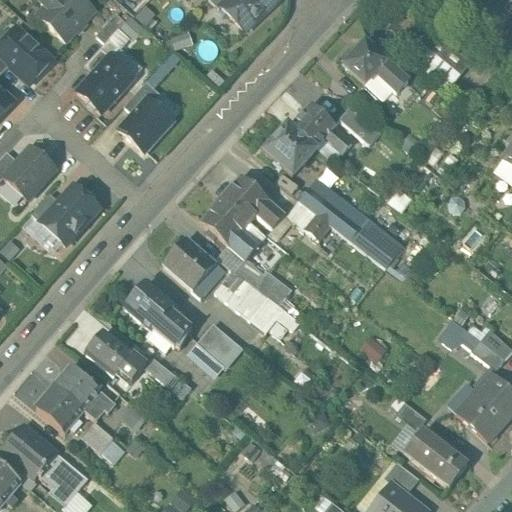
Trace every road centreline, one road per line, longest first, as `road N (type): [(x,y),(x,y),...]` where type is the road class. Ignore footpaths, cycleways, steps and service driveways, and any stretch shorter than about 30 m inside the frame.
road 1 (residential): [(155,207),(331,8)]
road 2 (residential): [(0,376),(155,207)]
road 3 (residential): [(45,112),(155,207)]
